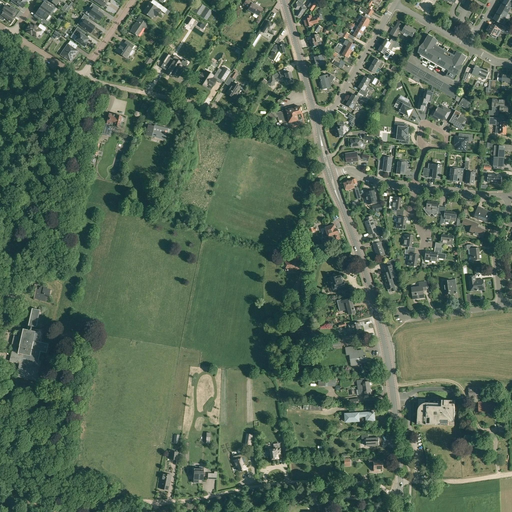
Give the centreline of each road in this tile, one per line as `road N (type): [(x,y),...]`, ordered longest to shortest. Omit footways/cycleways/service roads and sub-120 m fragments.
road 1 (secondary): [(330,174),(377,312),(399,491)]
road 2 (unclassified): [(0,313),(28,282),(78,126),(82,77)]
road 3 (track): [(389,491),(376,482),(301,481),(158,499)]
road 4 (residential): [(315,114),(333,107),(395,3)]
road 5 (residential): [(214,108),(82,77)]
